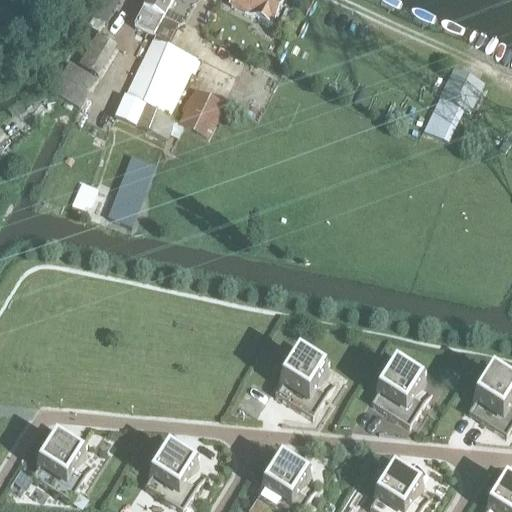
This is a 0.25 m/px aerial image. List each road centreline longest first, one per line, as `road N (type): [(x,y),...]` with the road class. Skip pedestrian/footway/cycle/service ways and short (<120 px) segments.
road 1 (residential): [(269,436),(43,415)]
road 2 (residential): [(492,456),(269,436)]
road 3 (track): [(511,84),(318,0)]
